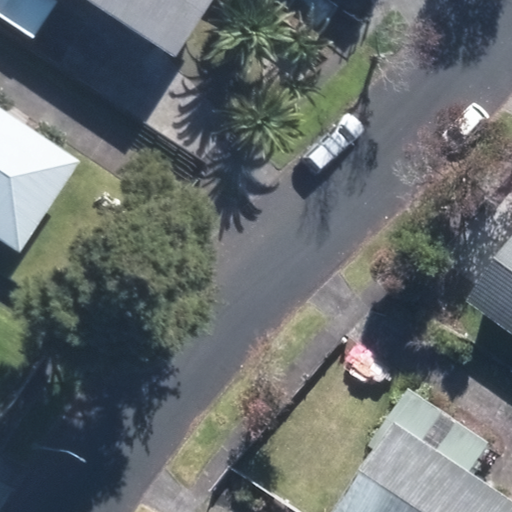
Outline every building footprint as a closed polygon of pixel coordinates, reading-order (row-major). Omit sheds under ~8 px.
[(46,5),(38,0),(0,0),(0,25),(22,40),(46,5)] [(187,0),(59,0),(151,58),(187,0)] [(0,117),(0,254),(0,255),(65,165),(0,117)] [(511,241),(469,301),(511,331),(511,241)] [(381,434),(389,440),(342,511),(511,511),(511,495),(475,471),(495,441),(412,387),(381,434)]
